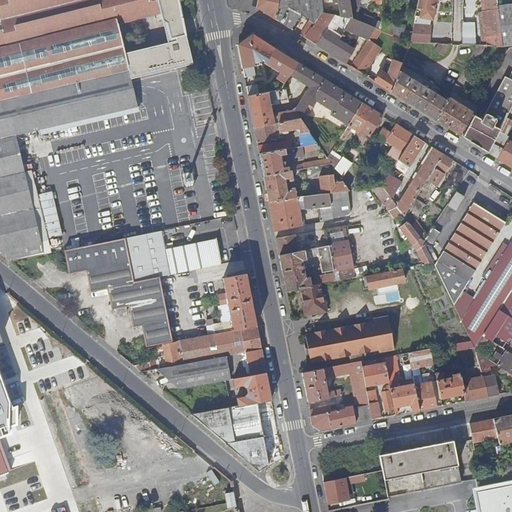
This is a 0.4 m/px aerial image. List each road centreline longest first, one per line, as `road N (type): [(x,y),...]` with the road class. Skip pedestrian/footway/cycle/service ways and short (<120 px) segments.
road 1 (secondary): [(297,445),(209,0)]
road 2 (unclassified): [(308,500),(281,499),(242,478),(0,270)]
road 3 (residential): [(216,0),(511,187)]
road 4 (residential): [(511,405),(297,445)]
